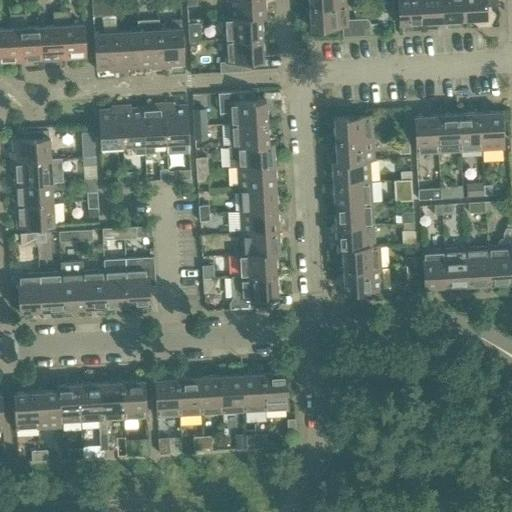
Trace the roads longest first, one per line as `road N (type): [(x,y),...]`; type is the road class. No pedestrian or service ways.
road 1 (residential): [(312,333),(300,96),(307,80),(325,72),(511,64)]
road 2 (residential): [(312,333),(0,350)]
road 3 (residential): [(511,357),(452,329),(312,333)]
road 4 (residential): [(287,511),(312,455),(312,333)]
